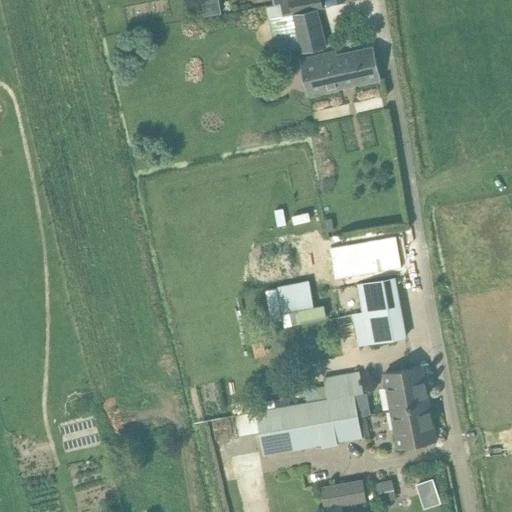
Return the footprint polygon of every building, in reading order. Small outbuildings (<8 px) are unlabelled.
[(212,0),(201,0),(205,16),(215,15),(212,0)] [(287,0),(290,12),(321,5),(319,0),(287,0)] [(280,4),(267,7),(270,19),(278,54),(300,49),(301,54),(327,48),(318,8),(291,14),(283,16),(280,4)] [(308,95),(361,83),(380,79),(373,47),(329,57),(328,53),(300,59),(308,95)] [(395,230),(329,244),(335,275),(402,262),(395,230)] [(358,284),(363,313),(399,306),(394,278),(382,280),(358,284)] [(363,313),(352,315),(358,346),(405,337),(399,306),(363,313)] [(384,373),(391,411),(429,403),(422,366),(384,373)] [(327,398),(352,393),(362,391),(358,372),(323,379),(327,398)] [(352,393),(327,398),(255,412),(264,457),(369,437),(365,416),(357,418),(355,409),(352,393)] [(429,403),(391,411),(398,448),(436,441),(429,403)] [(363,479),(321,486),(325,509),(367,502),(363,479)]
